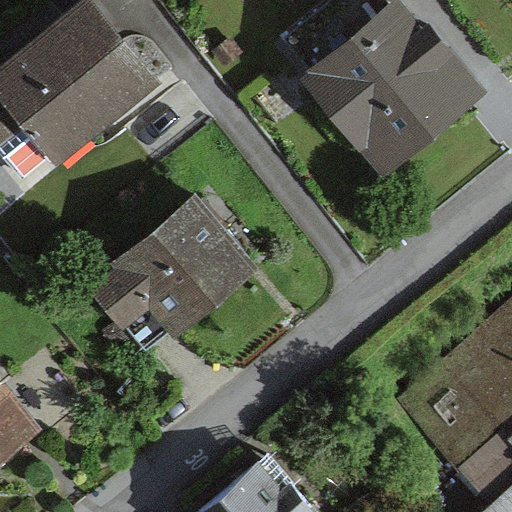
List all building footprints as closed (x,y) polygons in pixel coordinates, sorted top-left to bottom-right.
[(145,79),(76,0),(69,0),(0,59),(0,129),(9,122),(45,164),(145,79)] [(390,0),(291,77),(369,178),(469,102),(390,0)] [(109,270),(90,285),(124,327),(147,310),(165,332),(247,267),(190,195),(104,264),(109,270)] [(472,511),(511,511),(511,295),(400,396),(490,497),(472,511)] [(0,450),(26,430),(0,397),(0,450)] [(305,511),(256,452),(181,511),(305,511)]
